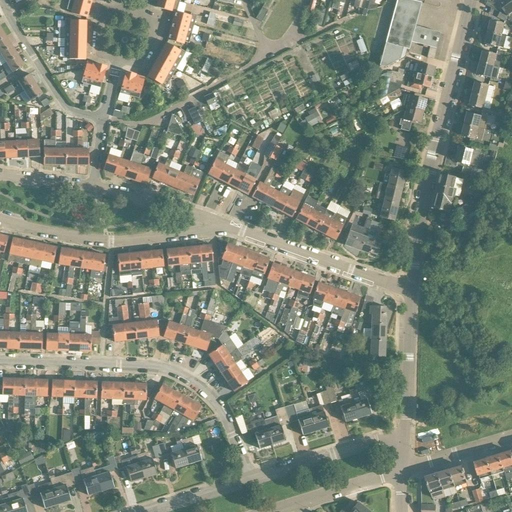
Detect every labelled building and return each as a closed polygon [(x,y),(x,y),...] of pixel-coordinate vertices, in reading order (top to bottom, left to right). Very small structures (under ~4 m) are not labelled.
[(69,0),(69,1),(75,2),(74,4),(89,9),(91,0),(69,0)] [(176,13),(179,2),(174,1),(174,3),(163,0),(158,0),(156,8),(175,13),(176,13)] [(369,0),(367,10),(377,7),(377,4),(375,3),(375,0),(384,0),(386,1),(386,0),(369,0)] [(409,0),(397,0),(379,67),(385,68),(403,58),(405,50),(408,51),(411,42),(429,47),(427,58),(434,60),(434,58),(433,57),(440,33),(415,27),(421,3),(409,0)] [(89,9),(74,4),(75,2),(69,1),(67,10),(72,11),(71,14),(86,18),(89,9)] [(333,1),(331,8),(337,10),(339,3),(333,1)] [(491,9),(507,16),(508,17),(511,13),(511,1),(502,9),(501,7),(489,1),(486,6),(491,9)] [(31,12),(29,8),(29,7),(20,11),(22,17),(31,12)] [(261,22),(268,11),(262,8),(256,19),(261,22)] [(507,16),(491,9),(489,14),(505,22),(508,17),(507,16)] [(175,13),(173,22),(188,26),(188,24),(194,26),(196,16),(191,14),(190,16),(176,13),(175,13)] [(320,27),(324,15),(319,13),(315,25),(320,27)] [(215,20),(208,18),(206,25),(214,26),(215,20)] [(243,21),(234,18),(232,25),(241,27),(243,21)] [(64,28),(70,29),(70,31),(85,31),(86,21),(71,21),(71,19),(65,19),(64,28)] [(488,33),(501,36),(504,24),(491,21),(488,33)] [(191,35),(194,26),(188,24),(188,26),(173,22),(170,31),(185,35),(186,33),(191,35)] [(312,26),(302,30),(304,35),(314,31),(312,26)] [(64,28),(64,38),(70,38),(70,40),(85,41),(85,31),(70,31),(70,29),(64,28)] [(191,35),(186,33),(185,35),(170,31),(168,41),(183,45),(183,43),(189,44),(191,35)] [(508,38),(501,36),(488,33),(485,44),(505,49),(508,38)] [(0,53),(11,46),(5,37),(0,40),(0,53)] [(64,38),(64,48),(69,48),(69,50),(85,50),(85,41),(70,40),(70,38),(64,38)] [(366,50),(362,39),(356,41),(360,52),(366,50)] [(161,52),(175,60),(176,58),(181,61),(186,53),(181,50),(180,51),(166,44),(161,52)] [(11,46),(0,53),(6,63),(17,56),(11,46)] [(69,48),(64,48),(64,58),(69,58),(69,60),(85,60),(85,50),(69,50),(69,48)] [(161,52),(157,61),(170,68),(171,67),(176,69),(181,61),(176,58),(175,60),(161,52)] [(480,63),(500,68),(503,57),(483,52),(480,63)] [(17,56),(6,63),(12,73),(24,66),(17,56)] [(157,61),(152,69),(166,77),(167,75),(172,78),(176,69),(171,67),(170,68),(157,61)] [(405,65),(404,71),(405,71),(410,73),(416,74),(432,78),(435,68),(419,63),(419,62),(413,61),(405,65)] [(90,86),(96,65),(87,63),(81,83),(90,86)] [(500,69),(500,68),(480,63),(477,75),(491,78),(492,74),(498,76),(500,69)] [(96,65),(90,86),(100,88),(106,67),(96,64),(96,65)] [(220,74),(209,68),(207,74),(217,79),(220,74)] [(172,78),(167,75),(166,77),(152,69),(147,78),(161,85),(162,84),(167,87),(172,78)] [(389,82),(395,83),(396,81),(402,82),(405,71),(404,71),(398,69),(397,73),(391,72),(389,82)] [(129,97),(135,76),(135,75),(125,72),(120,94),(129,97)] [(320,80),(317,73),(312,76),(315,82),(320,80)] [(432,78),(416,74),(410,73),(408,83),(411,84),(410,88),(420,91),(421,87),(429,89),(432,78)] [(18,95),(24,92),(35,84),(29,75),(12,85),(18,95)] [(135,76),(129,97),(139,99),(144,79),(135,76)] [(355,82),(353,78),(344,82),(346,87),(355,82)] [(395,83),(389,82),(386,96),(398,89),(399,91),(400,88),(402,82),(396,81),(395,83)] [(473,94),(492,99),(495,88),(476,83),(473,94)] [(35,84),(24,92),(30,102),(42,94),(35,84)] [(11,86),(4,90),(7,95),(14,91),(11,86)] [(185,86),(182,88),(180,88),(184,98),(190,95),(185,86)] [(398,89),(386,96),(390,102),(402,95),(399,91),(398,89)] [(204,98),(208,106),(216,102),(212,94),(204,98)] [(492,99),(473,94),(470,105),(489,110),(492,99)] [(406,107),(423,112),(426,100),(407,95),(404,106),(404,107),(406,107)] [(50,103),(47,99),(40,103),(43,107),(50,103)] [(423,112),(406,107),(404,117),(401,116),(399,125),(401,125),(400,130),(409,132),(412,121),(420,124),(423,112)] [(196,108),(188,112),(195,125),(202,122),(196,108)] [(278,108),(269,113),(272,120),(282,115),(278,108)] [(53,115),(49,109),(40,115),(40,123),(53,115)] [(321,121),(316,112),(305,118),(306,120),(301,123),(305,130),(321,121)] [(336,120),(333,112),(328,114),(331,118),(325,121),(326,124),(336,120)] [(361,129),(356,119),(359,118),(356,112),(350,115),(357,131),(361,129)] [(465,125),(485,130),(488,118),(468,113),(465,125)] [(183,133),(172,115),(167,132),(181,137),(183,133)] [(262,125),(260,121),(252,126),(254,129),(262,125)] [(26,129),(26,135),(27,141),(27,158),(39,157),(38,140),(32,141),(31,123),(27,123),(25,123),(26,129)] [(280,124),(277,129),(282,132),(285,127),(280,124)] [(485,130),(465,125),(462,136),(482,142),(485,130)] [(373,132),(370,126),(364,129),(367,135),(373,132)] [(77,137),(77,132),(73,131),(73,127),(66,127),(66,137),(77,137)] [(223,127),(216,131),(219,136),(225,132),(223,127)] [(134,131),(127,129),(125,138),(131,140),(134,131)] [(274,134),(270,143),(276,146),(280,138),(274,134)] [(15,136),(16,141),(16,159),(27,158),(27,141),(26,135),(15,136)] [(258,137),(253,147),(258,150),(264,140),(258,137)] [(5,142),(6,159),(16,159),(16,141),(5,142)] [(54,166),(55,149),(55,143),(43,143),(43,166),(54,166)] [(77,149),(77,166),(88,166),(89,149),(82,149),(82,143),(77,143),(77,149)] [(270,158),(276,146),(270,143),(264,155),(270,158)] [(236,145),(234,150),(231,155),(235,158),(241,147),(236,145)] [(276,146),(270,158),(276,161),(282,149),(276,146)] [(406,148),(396,146),(393,158),(403,160),(406,148)] [(473,146),(473,147),(474,148),(473,151),(460,148),(456,162),(477,167),(481,153),(482,149),(473,146)] [(114,175),(119,159),(121,152),(111,148),(103,171),(114,175)] [(159,150),(153,148),(150,158),(156,160),(159,150)] [(55,149),(54,166),(66,166),(66,149),(55,149)] [(77,166),(77,149),(66,149),(66,166),(77,166)] [(218,180),(226,166),(230,158),(219,152),(208,175),(218,180)] [(129,162),(130,162),(124,178),(135,182),(140,166),(143,156),(133,153),(129,162)] [(124,178),(130,162),(129,162),(119,159),(114,175),(124,178)] [(162,184),(171,161),(167,159),(164,166),(158,164),(152,179),(162,184)] [(302,172),(306,165),(296,160),(292,167),(302,172)] [(172,188),(179,172),(181,165),(171,161),(162,184),(172,188)] [(252,162),(249,168),(237,190),(248,195),(262,168),(252,162)] [(239,164),(235,171),(228,185),(237,190),(249,168),(239,164)] [(382,165),(374,164),(373,170),(381,172),(382,165)] [(306,165),(302,172),(299,177),(310,183),(316,170),(306,165)] [(140,166),(135,182),(146,185),(151,169),(140,166)] [(226,166),(218,180),(228,185),(235,171),(226,166)] [(183,192),(192,169),(187,167),(184,174),(179,172),(172,188),(183,192)] [(262,203),(269,188),(278,172),(271,168),(263,185),(259,183),(251,197),(262,203)] [(192,169),(183,192),(193,196),(203,173),(192,169)] [(388,185),(402,188),(406,172),(392,169),(388,185)] [(326,176),(320,174),(317,181),(322,184),(326,176)] [(438,191),(443,193),(452,205),(452,203),(454,204),(457,189),(454,188),(457,178),(442,175),(438,191)] [(402,188),(388,185),(382,184),(380,192),(377,191),(376,199),(385,201),(398,205),(402,188)] [(350,187),(346,194),(352,197),(356,190),(350,187)] [(279,193),(269,188),(262,203),(271,208),(279,193)] [(281,188),(279,193),(271,208),(281,213),(291,193),(281,188)] [(292,190),(291,193),(281,213),(291,218),(303,196),(292,190)] [(457,212),(452,205),(443,193),(438,191),(433,209),(449,213),(450,212),(452,213),(457,220),(461,217),(457,212)] [(305,225),(313,210),(317,203),(307,198),(295,220),(305,225)] [(398,205),(385,201),(380,218),(394,221),(398,205)] [(457,212),(461,217),(462,218),(477,207),(472,201),(457,212)] [(328,204),(323,215),(315,230),(325,235),(336,213),(338,209),(328,204)] [(323,215),(313,210),(305,225),(315,230),(323,215)] [(336,213),(325,235),(335,241),(347,218),(336,213)] [(365,238),(368,229),(372,221),(367,219),(364,227),(363,230),(352,226),(350,232),(345,245),(361,251),(365,238)] [(0,234),(0,252),(3,253),(8,237),(0,234)] [(393,239),(385,237),(383,244),(391,246),(393,239)] [(18,264),(23,240),(12,238),(7,261),(18,264)] [(365,238),(361,251),(369,254),(369,252),(377,255),(382,241),(373,238),(373,240),(365,238)] [(34,243),(23,240),(18,264),(29,266),(34,243)] [(40,268),(41,261),(44,245),(34,243),(29,266),(40,268)] [(226,280),(237,247),(227,243),(221,259),(228,262),(226,266),(223,265),(218,266),(220,278),(226,280)] [(44,245),(41,261),(53,264),(56,247),(44,245)] [(199,246),(201,263),(213,262),(211,245),(199,246)] [(202,273),(201,263),(199,246),(188,248),(191,270),(191,274),(202,273)] [(237,247),(226,280),(226,281),(232,283),(236,272),(240,273),(248,251),(237,247)] [(66,285),(71,250),(60,248),(58,265),(65,266),(62,284),(66,285)] [(178,249),(179,266),(180,271),(191,270),(188,248),(178,249)] [(179,266),(178,249),(166,250),(168,267),(179,266)] [(66,285),(65,290),(64,297),(69,298),(74,267),(79,268),(82,252),(71,250),(66,285)] [(150,252),(152,269),(164,267),(162,250),(150,252)] [(248,251),(240,273),(239,274),(250,278),(250,276),(258,255),(248,251)] [(91,270),(93,253),(82,252),(79,268),(91,270)] [(139,253),(141,270),(152,269),(150,252),(139,253)] [(93,253),(91,270),(92,270),(90,278),(101,280),(105,255),(93,253)] [(128,254),(130,271),(130,275),(131,276),(142,275),(141,270),(139,253),(128,254)] [(117,255),(119,277),(130,275),(130,271),(128,254),(117,255)] [(258,255),(250,276),(261,280),(269,259),(258,255)] [(272,300),(283,267),(272,263),(267,280),(268,280),(266,288),(264,287),(263,291),(269,293),(267,298),(272,300)] [(15,278),(17,268),(12,267),(7,291),(12,292),(15,278)] [(283,267),(272,300),(276,302),(281,290),(286,292),(288,287),(294,271),(283,267)] [(294,271),(288,287),(298,291),(304,275),(294,271)] [(213,274),(202,275),(202,281),(203,281),(204,287),(215,285),(213,274)] [(304,275),(298,291),(296,296),(307,300),(315,279),(304,275)] [(248,282),(246,287),(254,290),(260,286),(248,282)] [(320,309),(323,302),(328,287),(318,283),(312,299),(313,299),(312,301),(313,306),(320,309)] [(339,290),(328,287),(323,302),(333,306),(339,290)] [(339,290),(333,306),(331,314),(341,317),(350,294),(339,290)] [(257,299),(248,294),(243,303),(252,308),(257,299)] [(340,322),(338,327),(336,332),(343,334),(344,329),(343,329),(345,323),(351,325),(360,298),(350,294),(341,317),(340,322)] [(164,309),(165,295),(151,297),(152,303),(152,310),(153,310),(154,311),(164,309)] [(204,320),(200,332),(195,348),(206,351),(211,335),(204,333),(210,316),(212,317),(217,301),(210,299),(205,315),(204,320)] [(126,341),(121,307),(121,300),(114,300),(115,308),(117,307),(119,325),(112,326),(114,342),(126,341)] [(81,311),(81,303),(70,303),(70,311),(81,311)] [(147,338),(143,304),(139,305),(141,322),(134,323),(137,340),(147,338)] [(143,304),(147,338),(159,337),(157,321),(150,321),(148,304),(143,304)] [(137,340),(134,323),(129,324),(127,306),(121,307),(126,341),(137,340)] [(372,323),(386,324),(386,315),(385,315),(385,307),(371,306),(370,315),(372,315),(372,323)] [(291,325),(292,326),(295,318),(298,309),(297,309),(292,307),(290,311),(285,325),(283,331),(288,335),(291,325)] [(3,326),(0,326),(0,349),(8,350),(8,333),(9,321),(9,315),(9,308),(5,308),(5,315),(4,315),(3,326)] [(184,308),(183,314),(179,325),(174,341),(185,345),(190,328),(184,327),(187,315),(189,309),(184,308)] [(279,323),(285,325),(290,311),(283,309),(279,323)] [(81,311),(80,330),(79,352),(91,352),(91,344),(99,345),(99,332),(91,332),(91,336),(85,335),(86,317),(88,317),(88,312),(81,311)] [(271,323),(273,319),(274,315),(267,313),(265,318),(271,323)] [(30,333),(30,350),(42,351),(42,329),(35,329),(36,316),(31,316),(30,316),(30,322),(30,324),(30,333)] [(310,319),(303,317),(299,330),(306,332),(310,319)] [(174,341),(179,325),(168,322),(163,338),(174,341)] [(386,324),(372,323),(371,340),(385,341),(386,324)] [(30,350),(30,333),(30,324),(26,324),(25,333),(19,333),(19,350),(30,350)] [(195,348),(200,332),(190,328),(185,345),(195,348)] [(69,335),(68,352),(79,352),(80,330),(69,330),(69,335)] [(215,365),(237,349),(224,331),(218,339),(222,346),(208,355),(215,365)] [(8,350),(19,350),(19,333),(8,333),(8,350)] [(57,351),(57,334),(46,334),(46,351),(57,351)] [(68,352),(69,335),(57,334),(57,351),(68,352)] [(385,341),(371,340),(370,357),(384,357),(385,341)] [(221,374),(235,364),(243,359),(237,349),(215,365),(221,374)] [(341,352),(333,350),(331,357),(339,359),(341,352)] [(256,363),(251,367),(254,370),(264,363),(261,359),(256,363)] [(221,374),(227,383),(241,373),(235,364),(221,374)] [(359,371),(352,369),(349,376),(357,378),(359,371)] [(241,373),(227,383),(234,392),(247,383),(241,373)] [(13,420),(13,414),(14,379),(3,379),(2,396),(9,396),(8,420),(13,420)] [(24,402),(24,396),(25,380),(14,379),(13,414),(18,414),(18,402),(24,402)] [(25,380),(24,396),(30,397),(29,415),(35,415),(35,409),(35,397),(36,380),(25,380)] [(36,380),(35,397),(47,397),(48,380),(36,380)] [(62,398),(63,381),(52,381),(51,397),(62,398)] [(74,398),(74,381),(63,381),(62,398),(74,398)] [(74,381),(74,398),(84,399),(85,382),(74,381)] [(85,382),(84,399),(84,410),(84,416),(89,416),(90,399),(96,399),(97,382),(85,382)] [(111,400),(112,383),(101,382),(101,399),(111,400)] [(326,391),(330,403),(336,401),(331,382),(324,385),(326,391)] [(112,383),(111,400),(122,400),(123,383),(112,383)] [(123,383),(122,400),(122,406),(130,406),(134,406),(134,405),(134,384),(123,383)] [(134,384),(134,405),(138,405),(138,401),(146,401),(146,384),(134,384)] [(164,405),(172,390),(162,384),(154,399),(164,405)] [(352,397),(358,418),(371,414),(367,399),(360,401),(358,393),(356,394),(353,386),(348,388),(352,397)] [(171,416),(171,415),(182,396),(172,390),(164,405),(161,411),(171,416)] [(330,403),(326,391),(319,393),(323,405),(330,403)] [(247,397),(250,403),(258,401),(255,394),(247,397)] [(192,401),(182,396),(171,415),(175,418),(166,434),(179,434),(175,431),(192,401)] [(358,418),(352,397),(339,401),(345,423),(358,418)] [(192,401),(175,431),(179,434),(196,427),(193,421),(202,407),(192,401)] [(309,410),(315,432),(329,428),(322,406),(309,410)] [(289,424),(284,408),(277,410),(279,416),(265,420),(272,445),(285,441),(281,426),(282,426),(289,424)] [(315,432),(309,410),(296,414),(302,436),(315,432)] [(111,411),(111,429),(119,429),(119,418),(116,417),(116,412),(111,411)] [(154,422),(147,420),(143,430),(149,431),(154,422)] [(206,430),(216,426),(214,420),(203,424),(206,430)] [(272,445),(265,420),(246,426),(248,433),(253,431),(259,449),(272,445)] [(182,443),(184,449),(189,465),(202,461),(197,445),(194,446),(191,438),(186,439),(185,435),(180,436),(182,443)] [(45,443),(35,443),(34,452),(45,452),(45,443)] [(158,446),(162,457),(167,456),(164,444),(158,446)] [(136,454),(137,456),(139,463),(144,478),(157,474),(151,455),(142,458),(138,445),(134,447),(136,454)] [(162,457),(158,446),(152,448),(156,459),(162,457)] [(189,465),(184,449),(170,453),(175,469),(189,465)] [(499,456),(504,472),(511,469),(511,455),(511,452),(499,456)] [(7,456),(1,459),(3,463),(8,460),(9,461),(15,458),(12,453),(7,456)] [(117,470),(123,468),(121,461),(119,455),(113,457),(117,470)] [(117,470),(113,457),(113,456),(106,457),(109,465),(94,470),(101,492),(114,488),(109,473),(117,470)] [(137,456),(129,458),(132,466),(126,467),(131,483),(144,478),(139,463),(137,456)] [(504,472),(499,456),(487,459),(492,476),(504,472)] [(492,476),(487,459),(475,463),(480,479),(492,476)] [(70,470),(71,472),(75,483),(83,481),(88,496),(101,492),(94,470),(93,467),(80,471),(79,467),(70,470)] [(450,470),(455,487),(467,483),(462,467),(450,470)] [(14,470),(3,474),(5,479),(16,476),(14,470)] [(439,474),(444,490),(450,488),(452,495),(457,494),(455,487),(450,470),(439,474)] [(48,473),(50,478),(54,490),(58,505),(71,501),(66,486),(75,483),(71,472),(55,477),(53,471),(48,473)] [(444,490),(439,474),(425,478),(426,483),(428,483),(433,499),(445,495),(444,490)] [(28,487),(31,497),(32,499),(38,497),(35,484),(28,487)] [(31,497),(28,487),(27,485),(22,486),(25,499),(31,497)] [(480,489),(473,491),(476,503),(483,501),(480,489)] [(58,505),(54,490),(40,494),(45,509),(58,505)] [(12,511),(10,503),(9,499),(0,501),(0,511),(12,511)] [(10,503),(12,511),(27,511),(23,499),(10,503)] [(491,511),(489,502),(481,505),(483,511),(491,511)] [(368,511),(358,503),(350,511),(368,511)]
